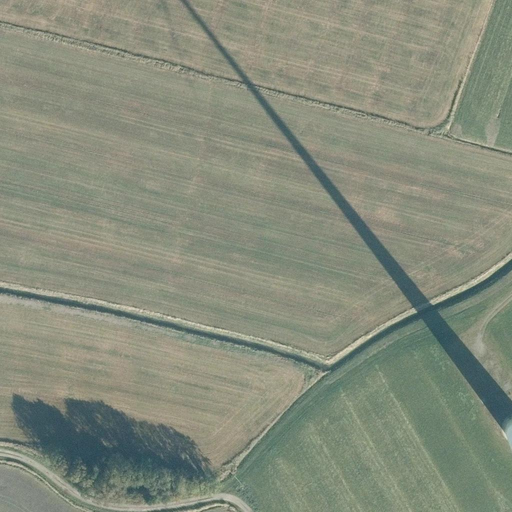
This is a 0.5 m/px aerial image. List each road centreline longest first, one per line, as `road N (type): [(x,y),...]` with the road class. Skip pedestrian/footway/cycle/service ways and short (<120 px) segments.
road 1 (track): [(246,511),(228,494),(169,507),(97,507),(27,459),(0,453)]
road 2 (track): [(500,396),(470,336),(511,291)]
